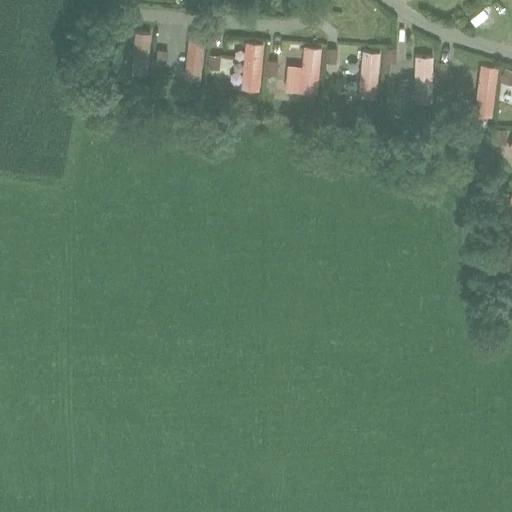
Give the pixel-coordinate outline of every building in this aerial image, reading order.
[(482,8),(488,27),(507,20),(501,1),(482,8)] [(154,53),(153,26),(136,26),(137,53),(154,53)] [(191,30),(190,71),(206,72),(208,30),(191,30)] [(247,37),(245,82),(265,83),(267,37),(247,37)] [(303,83),(322,85),(327,43),(308,41),(303,83)] [(386,48),(366,46),(363,78),(383,80),(386,48)] [(435,52),(417,53),(419,89),(437,88),(435,52)] [(488,60),(478,101),(496,106),(506,64),(488,60)]
